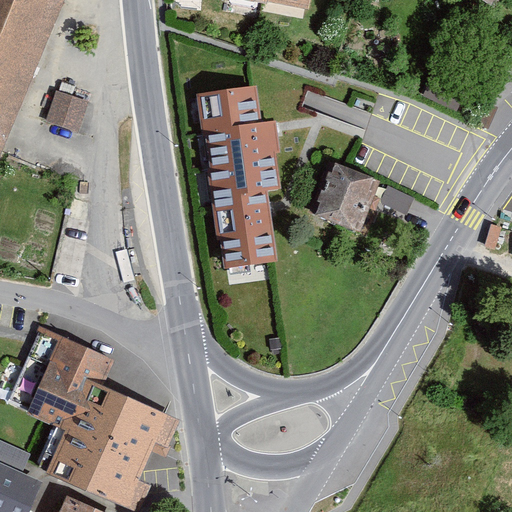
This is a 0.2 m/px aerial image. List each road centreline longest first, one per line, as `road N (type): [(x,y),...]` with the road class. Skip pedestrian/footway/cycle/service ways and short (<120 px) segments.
road 1 (secondary): [(138,0),(193,335)]
road 2 (tertiary): [(511,148),(401,322)]
road 3 (residential): [(0,295),(193,335)]
road 4 (tertiary): [(325,457),(401,322)]
road 5 (tertiary): [(209,433),(267,466),(325,457)]
road 6 (tertiary): [(401,322),(353,368),(299,391)]
road 7 (tertiary): [(299,391),(228,369),(193,335)]
